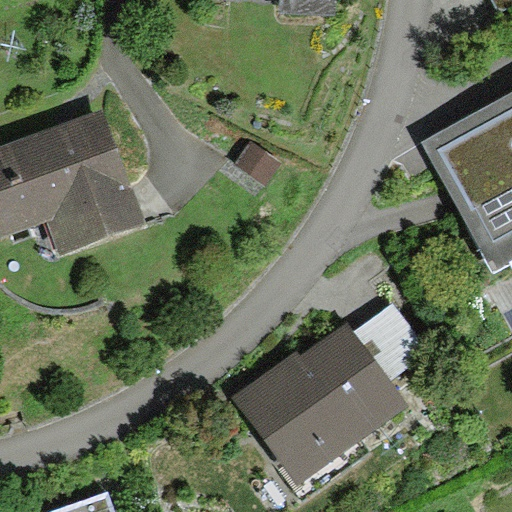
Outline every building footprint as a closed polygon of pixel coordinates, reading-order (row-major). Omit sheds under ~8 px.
[(280,0),(279,20),(336,23),(337,0),(280,0)] [(511,0),(490,0),(501,20),(511,13),(511,0)] [(511,99),(502,105),(422,148),(495,282),(511,272),(511,99)] [(0,244),(1,246),(51,226),(131,193),(99,113),(64,127),(0,153),(0,244)] [(283,167),(251,145),(236,167),(268,188),(283,167)] [(146,228),(131,193),(51,226),(65,261),(146,228)] [(394,308),(354,338),(392,389),(432,360),(394,308)] [(261,381),(232,402),(297,493),(409,414),(392,389),(354,338),(348,328),(301,361),(297,356),(261,381)] [(70,511),(114,511),(109,498),(70,511)]
